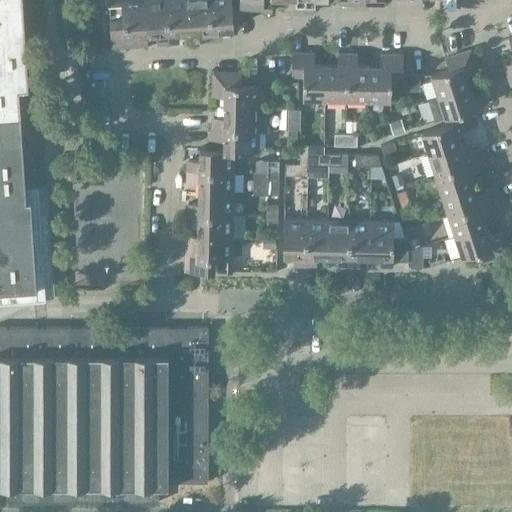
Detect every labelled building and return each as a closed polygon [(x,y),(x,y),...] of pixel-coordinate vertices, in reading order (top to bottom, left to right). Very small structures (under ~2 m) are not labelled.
[(0,0),(0,301),(53,298),(46,185),(24,186),(18,88),(28,87),(22,0),(0,0)] [(111,46),(147,44),(146,32),(143,0),(115,0),(108,0),(111,46)] [(157,43),(168,43),(165,0),(143,0),(146,32),(156,32),(157,43)] [(179,42),(178,30),(188,30),(186,0),(165,0),(168,43),(179,42)] [(200,41),(211,40),(208,0),(186,0),(188,30),(199,29),(200,41)] [(232,27),(230,0),(208,0),(211,40),(222,39),(221,27),(232,27)] [(261,5),(261,0),(239,0),(239,10),(250,10),(250,5),(261,5)] [(261,0),(261,5),(261,10),(271,11),(271,0),(261,0)] [(295,0),(295,11),(305,11),(304,0),(295,0)] [(304,0),(305,11),(314,11),(314,0),(304,0)] [(466,74),(477,70),(470,49),(445,57),(448,69),(431,74),(437,95),(469,85),(466,74)] [(291,76),(303,76),(302,97),(324,98),(325,64),(313,64),(314,52),(291,52),(291,76)] [(337,65),(325,64),(324,98),(346,98),(347,53),(337,53),(337,65)] [(346,98),(368,99),(368,65),(357,65),(357,53),(347,53),(346,98)] [(368,65),(368,99),(390,99),(390,66),(402,66),(402,54),(380,54),(380,65),(368,65)] [(212,95),(224,95),(224,106),(258,107),(259,84),(240,84),(240,72),(213,72),(212,95)] [(469,85),(437,95),(428,98),(435,120),(487,103),(484,92),(473,96),(469,85)] [(258,123),(258,107),(224,106),(224,117),(212,116),(212,127),(258,129),(270,129),(270,124),(258,123)] [(421,131),(428,152),(460,142),(456,131),(477,124),(474,114),(421,131)] [(257,150),(258,129),(212,127),(211,138),(223,138),(223,149),(233,150),(257,150)] [(334,145),(345,145),(345,134),(334,133),(334,145)] [(345,134),(345,145),(357,146),(357,134),(345,134)] [(425,176),(435,173),(488,156),(485,147),(463,154),(460,142),(428,152),(433,168),(424,171),(425,176)] [(307,163),(308,144),(300,144),(299,163),(307,163)] [(233,150),(223,149),(199,148),(199,159),(187,159),(187,170),(233,171),(233,150)] [(329,164),(329,153),(317,152),(317,164),(329,164)] [(340,153),(329,153),(329,164),(340,165),(340,153)] [(355,165),(366,165),(366,153),(355,153),(355,165)] [(366,165),(372,165),(381,166),(377,154),(366,153),(366,165)] [(491,166),(488,156),(435,173),(441,193),(473,184),(469,172),(491,166)] [(267,161),(267,172),(278,172),(279,161),(267,161)] [(296,175),(296,163),(285,162),(285,174),(296,175)] [(307,175),(307,163),(299,163),(296,163),(296,175),(307,175)] [(232,193),(233,171),(187,170),(187,181),(198,181),(198,192),(232,193)] [(267,172),(266,184),(278,184),(278,172),(267,172)] [(448,214),(501,197),(498,188),(477,195),(473,184),(441,193),(448,214)] [(232,214),(232,193),(198,192),(198,203),(186,202),(186,213),(232,214)] [(504,207),(501,197),(448,214),(455,235),(486,224),(483,214),(504,207)] [(266,203),(265,215),(278,215),(278,204),(266,203)] [(232,236),(232,214),(186,213),(186,224),(197,224),(197,235),(232,236)] [(278,215),(265,215),(265,227),(277,228),(278,215)] [(306,218),(284,218),(283,252),(294,252),(294,264),(305,264),(306,218)] [(327,219),(306,218),(305,264),(316,265),(316,253),(326,253),(327,219)] [(337,265),(348,265),(349,219),(327,219),(326,253),(337,253),(337,265)] [(359,254),(370,254),(370,220),(349,219),(348,265),(359,266),(359,254)] [(392,220),(370,220),(370,254),(380,254),(380,266),(391,266),(392,220)] [(461,256),(479,250),(483,261),(508,253),(501,232),(490,235),(486,224),(455,235),(461,256)] [(232,236),(197,235),(186,234),(185,270),(231,271),(232,236)] [(408,260),(408,249),(408,236),(396,236),(396,260),(408,260)] [(208,481),(208,326),(0,326),(0,485),(7,485),(7,501),(158,501),(158,485),(167,485),(167,482),(208,481)]
